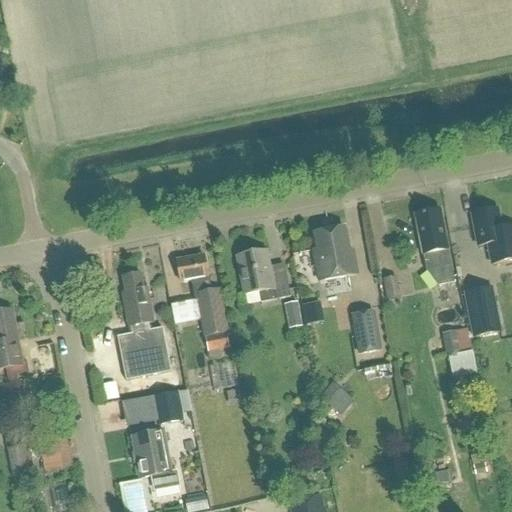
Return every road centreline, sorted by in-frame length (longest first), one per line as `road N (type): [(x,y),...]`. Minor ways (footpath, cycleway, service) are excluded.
road 1 (unclassified): [(48,247),(511,158)]
road 2 (residential): [(99,511),(48,247)]
